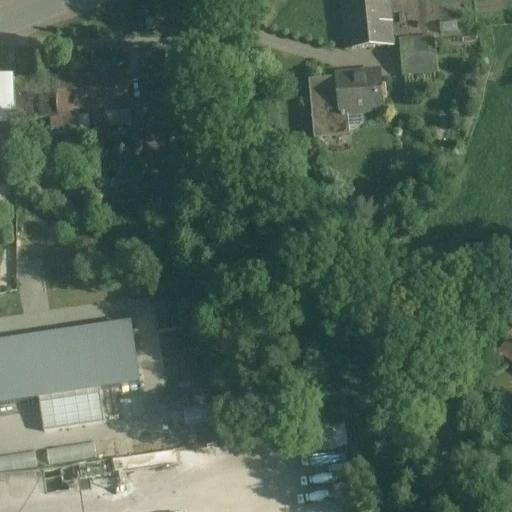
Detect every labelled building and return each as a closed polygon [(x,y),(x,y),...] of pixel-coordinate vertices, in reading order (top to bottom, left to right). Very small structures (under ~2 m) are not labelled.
[(340,0),(346,51),(393,47),(388,0),(340,0)] [(146,3),(135,5),(137,18),(148,17),(146,3)] [(432,42),(401,44),(404,74),(435,72),(432,42)] [(165,53),(141,54),(148,209),(172,208),(165,53)] [(380,73),(336,77),(336,82),(340,117),(347,116),(384,113),(380,73)] [(128,78),(49,81),(51,131),(78,130),(77,113),(92,112),(93,129),(107,129),(106,112),(129,112),(128,78)] [(14,81),(0,81),(0,122),(16,122),(16,121),(14,81)] [(51,131),(49,81),(14,81),(16,121),(26,120),(26,129),(51,131)] [(336,82),(311,84),(316,140),(337,138),(335,120),(342,120),(348,124),(347,116),(340,117),(336,82)] [(142,142),(123,143),(125,157),(143,156),(142,142)] [(245,194),(227,197),(228,209),(247,207),(245,194)] [(0,342),(0,404),(1,410),(143,385),(132,320),(0,342)] [(453,356),(426,326),(414,337),(431,357),(426,362),(435,372),(453,356)] [(511,336),(499,354),(511,363),(511,336)]
